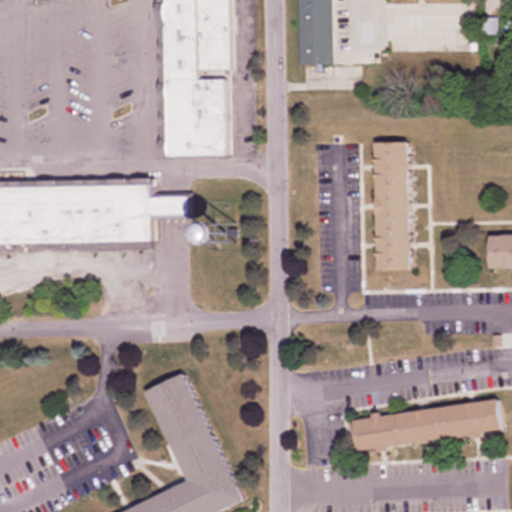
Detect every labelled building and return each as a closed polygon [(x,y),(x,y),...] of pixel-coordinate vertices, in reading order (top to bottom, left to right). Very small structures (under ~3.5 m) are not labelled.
[(162,0),(164,157),(230,156),(229,79),(203,79),(202,71),(232,70),(231,0),(162,0)] [(300,0),(300,65),(334,65),(334,0),(300,0)] [(380,271),(414,271),(412,142),(378,142),(380,271)] [(0,182),(0,244),(154,242),(154,219),(192,218),(192,197),(154,198),(154,181),(0,182)] [(493,270),(511,270),(511,235),(493,236),(493,270)] [(131,511),(217,511),(244,500),(187,376),(151,393),(193,484),(131,511)] [(506,431),(503,399),(357,415),(361,448),(506,431)]
